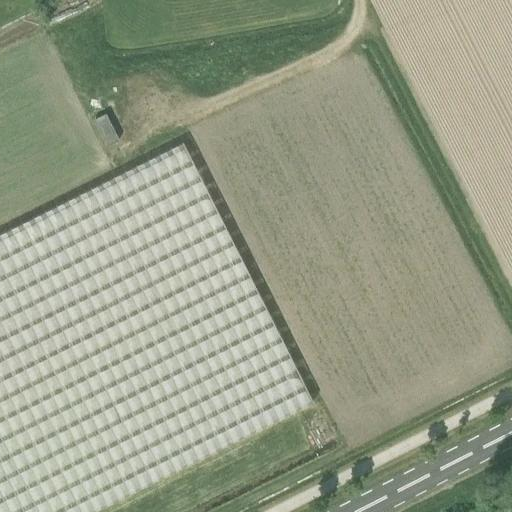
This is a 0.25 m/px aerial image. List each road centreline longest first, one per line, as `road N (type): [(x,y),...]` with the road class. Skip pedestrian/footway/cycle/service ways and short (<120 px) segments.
road 1 (track): [(361,18),(380,38),(511,287)]
road 2 (primary): [(357,511),(511,433)]
